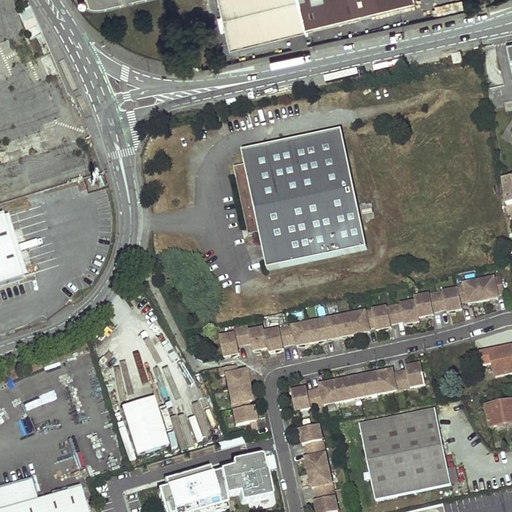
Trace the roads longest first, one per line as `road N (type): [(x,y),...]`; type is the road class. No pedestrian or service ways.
road 1 (residential): [(295,511),(270,389),(275,377),(511,318)]
road 2 (residential): [(0,354),(82,321),(124,265),(132,224),(112,129)]
road 3 (unclassified): [(243,83),(511,22)]
road 4 (unknown): [(0,311),(61,263),(75,193)]
road 5 (unclassified): [(112,129),(243,83)]
